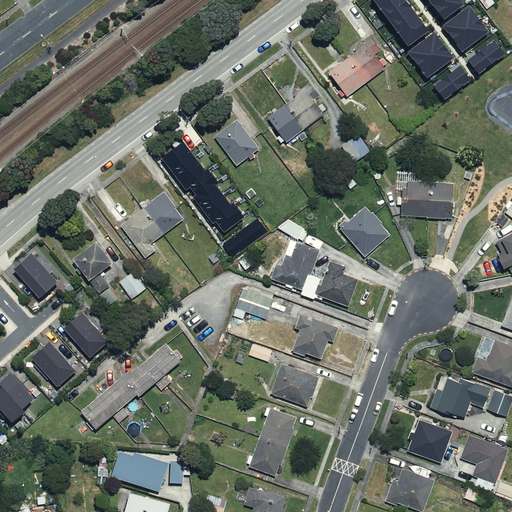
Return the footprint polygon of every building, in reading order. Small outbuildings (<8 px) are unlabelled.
[(477,0),(484,9),(494,2),(492,0),(477,0)] [(377,27),(382,24),(403,54),(432,35),(410,4),(388,19),(376,2),(365,10),(377,27)] [(383,52),(370,33),(349,47),(353,52),(325,71),(343,97),(384,69),(376,57),(383,52)] [(491,62),(472,37),(454,51),(473,76),(491,62)] [(310,98),(317,93),(309,82),(264,116),(284,142),(322,114),(310,98)] [(511,128),(511,89),(498,99),(491,89),(465,106),(472,117),(466,121),(484,147),(511,128)] [(236,118),(211,136),(234,167),(258,148),(236,118)] [(371,153),(355,131),(338,144),(354,165),(371,153)] [(160,156),(184,189),(188,186),(194,193),(191,195),(211,222),(214,220),(222,231),(242,216),(231,201),(229,203),(214,184),(217,182),(206,167),(203,169),(182,140),(160,156)] [(419,173),(394,171),(393,191),(399,191),(398,216),(449,219),(452,183),(418,180),(419,173)] [(150,241),(183,216),(163,191),(119,225),(145,259),(156,250),(150,241)] [(362,204),(335,226),(360,256),(387,234),(362,204)] [(266,231),(256,218),(222,243),(232,257),(266,231)] [(511,274),(511,230),(498,240),(505,251),(493,259),(499,268),(505,265),(511,274)] [(93,238),(67,256),(95,296),(108,287),(97,271),(110,262),(93,238)] [(317,253),(287,240),(277,265),(272,263),(267,277),(298,289),(296,293),(314,300),(316,294),(344,306),(355,278),(343,274),(346,267),(327,259),(318,280),(307,276),(317,253)] [(31,251),(12,267),(39,296),(57,280),(50,272),(52,270),(39,255),(37,257),(31,251)] [(144,288),(132,270),(116,280),(128,299),(144,288)] [(73,288),(70,284),(65,288),(69,292),(73,288)] [(242,286),(230,315),(243,320),(246,312),(262,319),(271,298),(242,286)] [(511,328),(511,295),(502,325),(511,328)] [(81,310),(63,326),(89,355),(107,339),(100,331),(103,329),(89,314),(87,316),(81,310)] [(338,324),(299,310),(292,327),(296,328),(288,351),(303,357),(304,353),(319,359),(326,338),(331,340),(338,324)] [(75,368),(49,339),(30,355),(57,384),(75,368)] [(478,357),(472,373),(511,387),(511,346),(495,340),(486,360),(478,357)] [(162,369),(177,357),(164,341),(77,412),(90,428),(107,414),(114,423),(127,412),(120,403),(150,379),(160,391),(172,381),(162,369)] [(272,350),(251,341),(246,354),(266,363),(272,350)] [(305,406),(316,376),(279,362),(268,393),(305,406)] [(0,378),(0,411),(9,422),(22,411),(19,408),(31,397),(27,393),(29,391),(13,374),(11,375),(8,372),(0,378)] [(441,375),(429,408),(451,416),(452,413),(465,417),(470,404),(483,408),(491,388),(460,377),(458,381),(441,375)] [(40,393),(36,389),(31,393),(35,397),(40,393)] [(511,400),(511,395),(495,389),(487,409),(506,416),(511,400)] [(58,395),(54,390),(49,394),(53,398),(58,395)] [(274,477),(296,418),(266,407),(244,465),(274,477)] [(434,464),(450,428),(418,414),(402,449),(434,464)] [(23,426),(19,422),(14,426),(18,430),(23,426)] [(468,474),(475,476),(472,485),(491,492),(494,483),(507,447),(467,433),(458,458),(472,463),(468,474)] [(118,451),(110,477),(158,492),(167,463),(133,452),(132,455),(118,451)] [(183,462),(169,461),(168,483),(182,483),(183,462)] [(409,511),(416,511),(430,478),(396,464),(381,501),(409,511)] [(278,511),(283,495),(244,485),(239,503),(249,506),(247,511),(278,511)] [(486,494),(467,485),(461,496),(481,505),(486,494)] [(221,511),(225,497),(206,491),(199,511),(221,511)] [(35,495),(36,505),(48,503),(49,511),(58,511),(55,492),(35,495)] [(164,511),(167,503),(127,492),(121,511),(164,511)]
